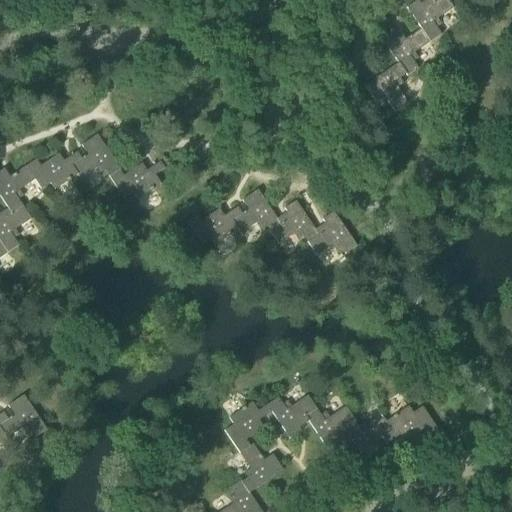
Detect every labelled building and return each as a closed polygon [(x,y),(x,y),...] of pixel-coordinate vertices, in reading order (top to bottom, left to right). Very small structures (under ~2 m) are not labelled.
[(405,9),(419,30),(429,44),(439,36),(431,23),(451,10),(444,0),(433,0),(421,8),(419,5),(416,1),(405,9)] [(426,0),(419,5),(421,8),(433,0),(426,0)] [(382,42),(397,64),(405,76),(416,69),(408,57),(429,44),(419,30),(404,40),(398,32),(382,42)] [(405,76),(397,64),(363,87),(374,103),(382,98),(393,114),(406,105),(393,85),(405,76)] [(86,155),(80,159),(69,166),(76,176),(79,181),(95,170),(103,182),(107,179),(120,171),(96,136),(80,146),(86,155)] [(35,160),(24,168),(33,181),(40,191),(49,185),(54,191),(76,176),(69,166),(80,159),(76,153),(62,162),(57,154),(39,167),(35,160)] [(123,176),(120,171),(107,179),(122,201),(132,194),(137,200),(160,185),(154,176),(164,169),(159,162),(146,172),(141,164),(123,176)] [(0,171),(0,198),(7,209),(13,217),(23,210),(13,196),(33,181),(24,168),(9,178),(3,169),(0,171)] [(264,226),(268,232),(289,218),(285,213),(276,220),(256,191),(241,201),(246,210),(240,214),(229,221),(236,231),(240,236),(258,223),(261,228),(264,226)] [(298,233),(304,242),(325,227),(323,224),(314,231),(294,202),(283,209),(285,213),(289,218),(268,232),(267,233),(277,247),(298,233)] [(214,247),(236,231),(229,221),(240,214),(236,208),(223,217),(218,210),(200,222),(195,215),(185,222),(201,246),(209,240),(214,247)] [(0,243),(7,254),(16,247),(8,235),(30,220),(23,210),(13,217),(7,209),(0,213),(0,243)] [(325,227),(304,242),(315,258),(336,244),(344,256),(356,248),(332,213),(321,220),(323,224),(325,227)] [(13,415),(7,419),(0,423),(0,433),(3,437),(5,441),(26,427),(34,439),(46,431),(23,396),(7,406),(13,415)] [(277,399),(265,407),(269,413),(288,441),(300,433),(297,430),(294,426),(315,411),(306,397),(285,411),(277,399)] [(222,432),(237,455),(248,447),(244,441),(262,429),(257,422),(269,413),(265,407),(256,413),(250,404),(227,420),(231,426),(222,432)] [(323,422),(315,411),(294,426),(297,430),(307,424),(326,452),(337,444),(335,440),(332,436),(353,422),(343,408),(323,422)] [(407,408),(384,423),(391,433),(380,440),(384,446),(398,436),(402,443),(420,431),(425,438),(436,431),(420,408),(411,414),(407,408)] [(360,433),(353,422),(332,436),(335,440),(345,434),(364,463),(379,452),(374,444),(380,440),(391,433),(384,423),(381,419),(360,433)] [(251,475),(239,483),(247,495),(281,472),(270,456),(263,461),(252,445),(248,447),(237,455),(251,475)] [(236,502),(220,511),(259,511),(247,495),(239,483),(238,482),(228,489),(236,502)]
